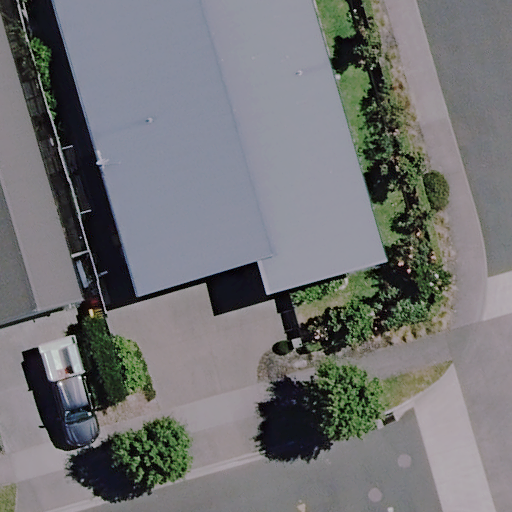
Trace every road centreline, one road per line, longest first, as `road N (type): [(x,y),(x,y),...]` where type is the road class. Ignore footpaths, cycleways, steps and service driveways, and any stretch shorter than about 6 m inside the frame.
road 1 (residential): [(280,511),(511,445)]
road 2 (residential): [(456,0),(511,194)]
